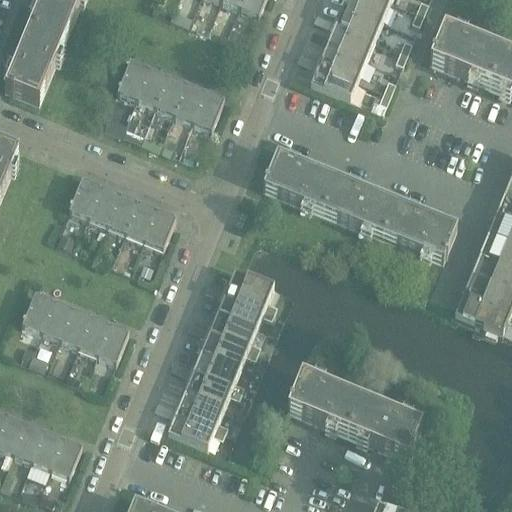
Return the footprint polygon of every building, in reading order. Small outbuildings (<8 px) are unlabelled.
[(84,0),(44,0),(28,39),(63,53),(84,0)] [(224,0),(203,0),(202,2),(220,10),(224,0)] [(246,0),(224,0),(220,10),(239,17),(246,0)] [(268,0),(246,0),(239,17),(258,25),(268,0)] [(369,0),(348,0),(343,12),(383,29),(391,9),(369,0)] [(369,0),(391,9),(394,0),(369,0)] [(416,19),(423,22),(428,11),(420,8),(416,19)] [(343,12),(337,28),(335,32),(375,49),(383,29),(343,12)] [(419,33),(423,22),(416,19),(411,30),(419,33)] [(316,20),(313,28),(323,32),(326,24),(316,20)] [(337,28),(326,24),(323,32),(334,36),(335,32),(337,28)] [(335,32),(334,36),(327,52),(366,69),(375,49),(335,32)] [(429,71),(489,95),(503,61),(443,37),(433,62),(431,61),(430,65),(431,65),(429,70),(429,71)] [(28,39),(4,98),(10,101),(9,102),(12,103),(13,102),(38,112),(63,53),(28,39)] [(399,59),(407,62),(411,51),(404,48),(399,59)] [(327,52),(320,69),(319,72),(358,89),(366,69),(327,52)] [(402,73),(407,62),(399,59),(395,70),(402,73)] [(310,64),(300,60),(296,68),(307,72),(310,64)] [(489,95),(511,104),(511,64),(503,61),(489,95)] [(320,69),(310,64),(307,72),(317,77),(319,72),(320,69)] [(137,109),(150,77),(130,69),(120,94),(118,93),(117,96),(118,97),(117,101),(137,109)] [(319,72),(317,77),(310,94),(350,110),(358,89),(319,72)] [(155,117),(168,85),(150,77),(137,109),(155,117)] [(173,124),(187,92),(168,85),(155,117),(173,124)] [(383,99),(390,102),(395,91),(388,88),(383,99)] [(192,132),(205,100),(187,92),(173,124),(192,132)] [(386,113),(390,102),(383,99),(379,110),(386,113)] [(211,140),(224,107),(205,100),(192,132),(211,140)] [(0,206),(18,161),(0,153),(0,206)] [(336,187),(295,171),(276,163),(266,189),(264,188),(263,191),(264,192),(262,197),(322,222),(336,187)] [(511,183),(503,203),(511,206),(511,183)] [(88,228),(101,195),(81,187),(72,211),(70,210),(69,214),(70,214),(68,219),(88,228)] [(396,212),(382,206),(336,187),(322,222),(382,246),(396,212)] [(120,203),(101,195),(88,228),(107,235),(120,203)] [(138,210),(120,203),(107,235),(125,243),(138,210)] [(511,206),(503,203),(495,223),(511,229),(511,206)] [(157,218),(138,210),(125,243),(144,250),(157,218)] [(382,246),(442,271),(445,265),(446,266),(447,262),(446,262),(456,236),(396,212),(382,246)] [(176,226),(157,218),(144,250),(162,258),(176,226)] [(511,229),(495,223),(487,243),(511,253),(511,229)] [(511,253),(487,243),(479,263),(511,276),(511,253)] [(511,276),(479,263),(471,283),(511,299),(511,276)] [(267,311),(273,296),(242,283),(234,280),(227,297),(225,301),(273,321),(275,314),(267,311)] [(511,299),(471,283),(463,303),(511,323),(511,299)] [(217,293),(206,289),(203,297),(213,301),(217,293)] [(223,305),(225,301),(227,297),(217,293),(213,301),(223,305)] [(225,301),(223,305),(217,321),(256,337),(262,324),(270,327),(273,321),(225,301)] [(41,342),(54,310),(34,302),(24,326),(23,326),(22,329),(23,330),(21,334),(41,342)] [(457,315),(454,323),(454,324),(458,325),(502,344),(508,329),(511,330),(511,323),(463,303),(457,315)] [(54,310),(41,342),(60,350),(73,318),(54,310)] [(78,357),(92,325),(73,318),(60,350),(78,357)] [(217,321),(210,337),(209,341),(256,361),(259,354),(251,351),(256,337),(217,321)] [(110,333),(92,325),(78,357),(97,365),(110,333)] [(200,333),(190,329),(187,337),(197,341),(200,333)] [(115,372),(129,340),(110,333),(97,365),(115,372)] [(207,345),(209,341),(210,337),(200,333),(197,341),(207,345)] [(209,341),(207,345),(201,361),(240,377),(246,364),(254,367),(256,361),(209,341)] [(201,361),(194,377),(192,381),(240,401),(243,394),(234,391),(240,377),(201,361)] [(170,377),(181,381),(184,373),(174,369),(170,377)] [(191,385),(192,381),(194,377),(184,373),(181,381),(191,385)] [(192,381),(191,385),(184,401),(224,417),(229,404),(237,407),(240,401),(192,381)] [(294,422),(347,444),(361,410),(301,385),(290,410),(289,410),(288,413),(289,413),(287,419),(294,422)] [(184,401),(178,417),(176,421),(224,441),(226,434),(218,431),(224,417),(184,401)] [(167,413),(157,409),(154,417),(164,421),(167,413)] [(347,444),(398,465),(407,469),(409,463),(411,463),(412,460),(411,460),(421,434),(361,410),(347,444)] [(174,425),(176,421),(178,417),(167,413),(164,421),(174,425)] [(176,421),(174,425),(167,442),(207,458),(213,444),(221,447),(224,441),(176,421)] [(26,432),(8,424),(0,443),(0,459),(13,464),(26,432)] [(26,432),(13,464),(31,472),(45,440),(26,432)] [(63,447),(45,440),(31,472),(50,480),(63,447)] [(68,487),(82,455),(63,447),(50,480),(68,487)]
